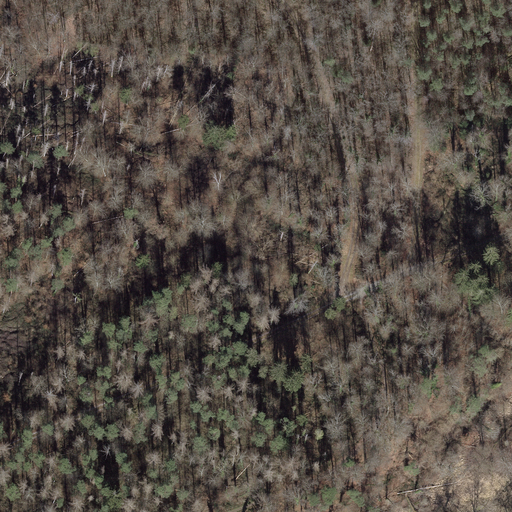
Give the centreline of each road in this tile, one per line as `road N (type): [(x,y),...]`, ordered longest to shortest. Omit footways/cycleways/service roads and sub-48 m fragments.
road 1 (track): [(354,297),(0,451)]
road 2 (track): [(279,0),(348,156),(356,201),(354,297)]
road 3 (track): [(422,266),(415,0)]
road 4 (track): [(511,233),(354,297)]
